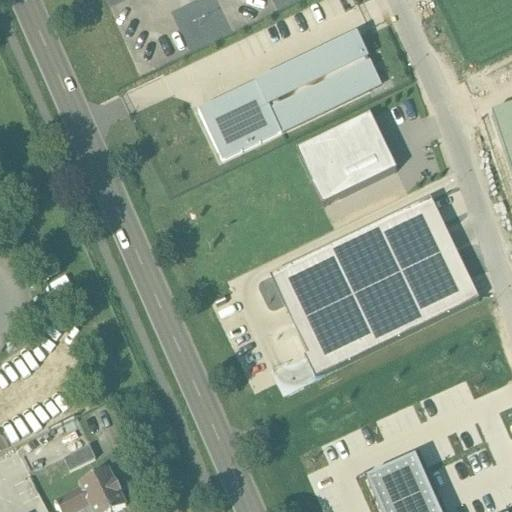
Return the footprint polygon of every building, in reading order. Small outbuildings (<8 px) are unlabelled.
[(201,112),(225,163),(384,88),(360,37),(201,112)] [(300,154),(326,208),(395,175),(369,121),(300,154)] [(433,201),(272,277),(318,376),(479,300),(433,201)] [(64,458),(86,447),(81,439),(59,450),(64,458)] [(89,449),(64,461),(70,473),(96,461),(89,449)] [(446,511),(419,450),(360,476),(376,511),(509,511),(510,511),(509,511),(446,511)] [(109,471),(79,485),(80,487),(81,489),(55,502),(60,511),(80,511),(90,507),(92,511),(116,511),(127,507),(109,471)]
